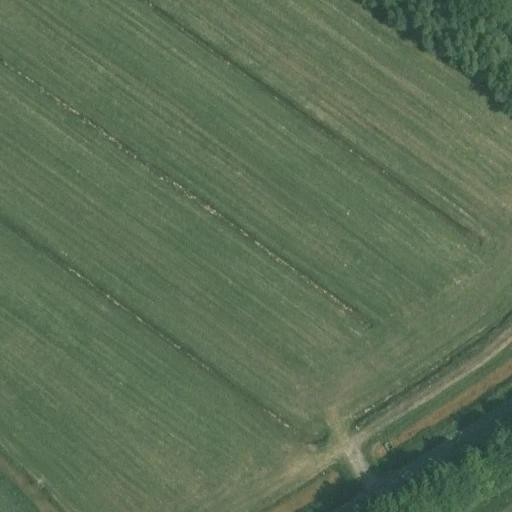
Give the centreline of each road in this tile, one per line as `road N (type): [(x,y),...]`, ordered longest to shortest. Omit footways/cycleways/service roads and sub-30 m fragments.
road 1 (track): [(329,410),(347,443),(511,332)]
road 2 (tertiary): [(355,511),(511,410)]
